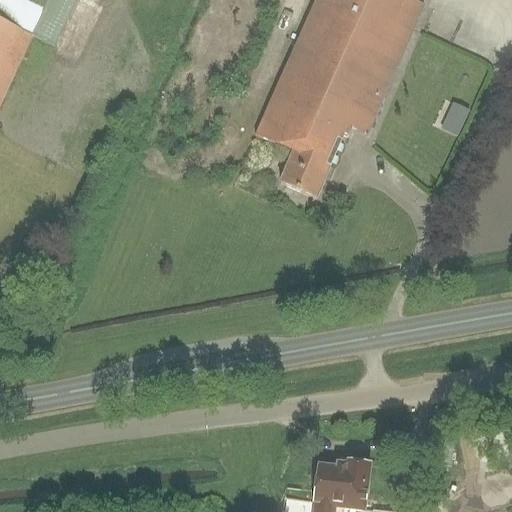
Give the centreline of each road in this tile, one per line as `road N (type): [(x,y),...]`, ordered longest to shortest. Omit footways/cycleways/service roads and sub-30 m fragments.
road 1 (secondary): [(0,406),(511,314)]
road 2 (residential): [(0,449),(511,377)]
